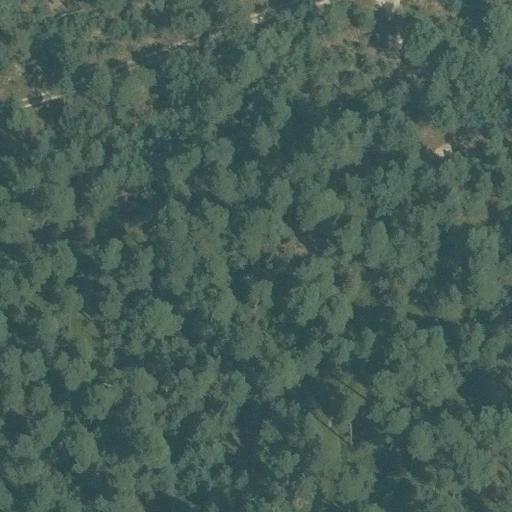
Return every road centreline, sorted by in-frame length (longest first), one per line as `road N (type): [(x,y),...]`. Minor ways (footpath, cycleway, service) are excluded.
road 1 (unknown): [(339,511),(375,225),(406,171),(435,141),(446,90),(382,0)]
road 2 (track): [(317,0),(0,105)]
